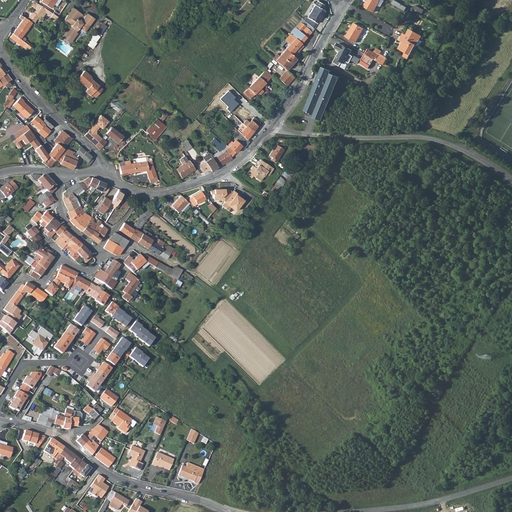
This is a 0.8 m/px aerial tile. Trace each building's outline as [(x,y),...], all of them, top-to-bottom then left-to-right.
[(51,16),(49,18),(54,21),(57,16),(53,13),(46,9),(37,4),(38,3),(33,0),(30,5),(34,8),(28,18),(35,22),(38,16),(41,18),(43,18),(46,13),(51,16)] [(42,0),(41,2),(51,8),(54,4),(57,6),(60,0),(42,0)] [(383,0),(367,0),(364,7),(373,12),(378,5),(381,7),(385,1),(383,0)] [(394,0),(393,3),(406,11),(408,7),(395,0),(394,0)] [(313,29),(324,11),(321,10),(323,5),(316,1),(307,17),(310,18),(308,21),(307,20),(306,22),(307,23),(313,29)] [(83,15),(73,8),(65,19),(73,25),(70,28),(68,29),(67,31),(67,33),(68,38),(73,37),(75,36),(76,34),(76,32),(79,28),(85,32),(95,18),(88,14),(85,19),(85,21),(83,24),(82,23),(79,24),(79,21),(78,19),(79,17),(82,17),(83,15)] [(20,22),(28,28),(32,23),(21,15),(19,18),(22,19),(20,22)] [(15,30),(22,35),(28,28),(20,22),(15,30)] [(300,45),(311,32),(311,31),(304,26),(300,22),(296,27),(290,33),(292,35),(290,36),(293,38),(294,37),(295,38),(285,49),(291,54),(295,50),(300,45)] [(304,26),(311,31),(313,29),(307,23),(304,26)] [(362,29),(353,24),(345,37),(354,43),(362,29)] [(415,48),(416,48),(422,36),(410,29),(407,35),(403,32),(399,40),(402,42),(398,49),(404,52),(410,56),(415,48)] [(22,36),(22,35),(15,30),(13,34),(20,39),(22,36)] [(95,31),(86,43),(93,48),(102,36),(95,31)] [(67,33),(65,32),(62,36),(71,42),(74,38),(73,37),(68,38),(67,33)] [(30,47),(25,43),(20,39),(13,34),(10,37),(18,43),(21,45),(26,48),(27,47),(29,49),(30,47)] [(335,48),(340,51),(338,55),(337,54),(333,61),(339,65),(341,62),(344,64),(345,61),(348,63),(351,58),(350,58),(351,56),(349,55),(351,50),(337,43),(335,48)] [(295,58),(291,54),(285,49),(278,58),(275,56),(273,58),(286,70),(296,59),(295,58)] [(365,55),(374,60),(376,62),(379,57),(374,53),(368,50),(365,55)] [(358,63),(361,58),(355,55),(352,60),(358,63)] [(361,61),(370,66),(374,60),(365,55),(361,61)] [(376,62),(384,66),(387,60),(385,59),(386,58),(380,55),(379,57),(376,62)] [(336,71),(326,67),(309,110),(318,113),(316,117),(327,121),(344,77),(335,74),(336,71)] [(255,80),(248,88),(255,94),(256,93),(260,88),(272,75),(266,69),(257,79),(256,79),(255,80)] [(97,83),(90,77),(91,76),(84,70),(77,79),(87,89),(91,91),(97,83)] [(286,70),(279,78),(286,86),(294,77),(286,70)] [(0,76),(0,81),(2,84),(3,84),(3,85),(11,79),(6,72),(0,76)] [(97,83),(91,91),(87,89),(85,91),(96,100),(104,89),(97,83)] [(255,94),(248,88),(244,93),(250,99),(255,94)] [(17,91),(13,89),(6,98),(7,99),(3,105),(5,106),(4,107),(5,107),(6,107),(7,105),(9,102),(12,97),(17,91)] [(12,106),(26,118),(33,110),(23,101),(24,100),(20,97),(12,106)] [(166,115),(162,112),(156,118),(161,122),(166,115)] [(84,135),(96,145),(101,138),(96,134),(96,129),(98,126),(100,126),(102,128),(108,120),(100,114),(84,135)] [(43,122),(45,124),(51,129),(55,124),(45,115),(43,122)] [(40,119),(37,116),(30,122),(41,131),(39,133),(45,138),(51,131),(45,125),(45,124),(43,122),(39,121),(40,119)] [(161,122),(156,118),(145,131),(148,134),(154,140),(170,121),(165,117),(161,122)] [(260,122),(254,117),(250,122),(246,127),(243,124),(241,122),(238,125),(236,124),(234,126),(238,131),(247,139),(248,138),(260,122)] [(206,128),(209,131),(216,123),(213,121),(206,128)] [(37,140),(37,139),(28,125),(27,127),(23,126),(13,134),(21,145),(29,141),(34,149),(40,144),(37,140)] [(112,128),(113,127),(112,126),(106,133),(118,143),(123,136),(112,128)] [(139,132),(145,137),(148,134),(145,131),(142,129),(139,132)] [(68,142),(72,138),(63,131),(59,135),(61,136),(61,137),(68,142)] [(247,139),(238,131),(236,134),(238,136),(235,140),(241,146),(244,148),(249,141),(248,140),(247,139)] [(61,136),(59,135),(53,141),(54,141),(55,142),(63,149),(62,151),(64,152),(66,149),(66,148),(65,147),(68,142),(61,137),(61,136)] [(99,149),(106,142),(102,138),(101,138),(96,145),(99,149)] [(219,152),(222,150),(217,143),(213,139),(211,141),(219,151),(219,152)] [(229,147),(235,153),(241,146),(235,140),(233,142),(231,141),(227,145),(229,147)] [(47,155),(54,160),(55,159),(60,163),(65,153),(64,152),(62,151),(63,149),(55,142),(54,143),(53,143),(52,144),(54,146),(47,155)] [(235,153),(229,147),(227,145),(226,145),(224,147),(220,142),(217,143),(222,150),(224,152),(228,159),(229,159),(235,153)] [(43,160),(42,162),(49,168),(54,160),(47,155),(40,144),(34,149),(43,160)] [(276,162),(284,149),(276,144),(269,155),(273,158),(271,160),(276,162)] [(92,157),(81,146),(77,152),(79,155),(87,162),(92,157)] [(73,169),(78,158),(77,158),(72,155),(74,152),(66,149),(64,152),(65,153),(60,163),(60,164),(72,169),(73,169)] [(210,169),(211,171),(218,167),(211,155),(207,151),(206,152),(208,156),(204,159),(205,161),(199,165),(204,172),(210,169)] [(211,155),(218,167),(229,160),(229,159),(228,159),(224,152),(221,154),(219,152),(219,151),(211,155)] [(189,161),(187,158),(183,160),(185,163),(176,169),(182,177),(194,169),(189,161)] [(151,160),(146,162),(140,162),(134,163),(133,163),(125,165),(123,159),(118,159),(119,164),(119,168),(121,175),(135,171),(146,170),(148,177),(150,183),(158,180),(153,167),(152,159),(150,159),(151,160)] [(255,168),(253,167),(248,176),(252,179),(254,177),(262,182),(267,174),(269,170),(272,172),(274,169),(262,161),(258,167),(257,167),(256,166),(255,168)] [(31,175),(31,176),(36,181),(38,180),(47,191),(54,186),(54,185),(45,175),(43,175),(41,176),(38,175),(31,175)] [(89,177),(81,182),(79,184),(83,189),(85,191),(88,188),(87,187),(89,185),(97,189),(102,191),(103,190),(106,184),(92,177),(91,178),(89,177)] [(0,190),(6,198),(17,188),(11,181),(8,184),(7,183),(0,188),(0,190)] [(79,184),(70,188),(73,195),(76,193),(77,195),(83,189),(79,184)] [(47,191),(42,195),(41,196),(45,200),(51,196),(50,194),(56,189),(56,188),(54,186),(47,191)] [(225,202),(233,192),(229,189),(226,189),(226,188),(215,188),(215,189),(210,189),(210,194),(212,194),(212,198),(215,198),(215,199),(222,199),(225,202)] [(225,202),(222,206),(226,208),(229,205),(231,207),(236,211),(244,200),(237,194),(238,193),(234,190),(233,192),(225,202)] [(78,207),(75,201),(77,200),(76,198),(71,200),(69,196),(66,191),(63,193),(62,199),(68,211),(67,212),(70,219),(79,212),(81,215),(84,212),(85,212),(87,209),(85,206),(83,209),(82,209),(80,205),(78,207)] [(194,206),(206,199),(201,192),(189,198),(194,206)] [(113,205),(118,196),(115,194),(111,201),(110,203),(113,205)] [(40,203),(43,208),(55,201),(51,196),(45,200),(40,203)] [(182,196),(172,206),(179,212),(181,210),(183,212),(190,204),(188,202),(182,196)] [(105,210),(110,203),(111,201),(105,197),(101,202),(98,207),(94,211),(97,213),(98,211),(102,214),(102,213),(105,210)] [(30,199),(22,207),(27,212),(35,203),(30,199)] [(149,212),(145,210),(143,211),(132,228),(124,223),(119,230),(129,237),(140,220),(142,219),(149,212)] [(43,228),(52,218),(47,214),(48,212),(46,211),(42,215),(37,212),(31,219),(35,223),(38,221),(41,218),(43,220),(39,224),(43,228)] [(85,212),(84,212),(81,215),(79,212),(70,219),(70,220),(74,225),(75,225),(79,219),(82,221),(87,214),(85,212)] [(173,224),(175,221),(166,213),(164,216),(173,224)] [(81,231),(91,217),(87,214),(82,221),(79,219),(75,225),(81,231)] [(11,220),(6,215),(3,218),(4,220),(5,220),(8,223),(11,220)] [(92,231),(96,223),(92,221),(94,219),(91,217),(81,231),(80,232),(88,237),(88,236),(92,231)] [(50,229),(53,226),(56,228),(60,225),(52,218),(43,228),(48,232),(50,229)] [(137,242),(147,248),(152,240),(149,238),(151,235),(148,233),(148,234),(147,233),(148,232),(144,229),(142,233),(138,231),(145,221),(142,219),(140,220),(129,237),(137,242)] [(96,223),(92,231),(88,236),(97,243),(101,238),(97,235),(103,226),(100,221),(98,220),(96,223)] [(59,236),(64,230),(64,229),(60,225),(56,228),(53,231),(55,233),(50,238),(55,242),(59,236)] [(26,232),(31,238),(36,233),(37,234),(38,232),(33,226),(26,232)] [(101,238),(107,229),(103,226),(97,235),(101,238)] [(66,244),(72,237),(65,231),(64,230),(59,236),(55,242),(62,249),(64,247),(67,244),(66,244)] [(37,234),(36,233),(31,238),(30,239),(36,246),(39,246),(42,243),(39,240),(41,239),(37,234)] [(115,233),(108,240),(115,244),(121,236),(115,233)] [(161,247),(164,243),(151,235),(149,238),(152,240),(157,243),(156,244),(161,247)] [(127,241),(127,240),(121,236),(115,244),(122,248),(127,241)] [(67,244),(75,252),(81,245),(72,237),(66,244),(67,244)] [(118,255),(122,248),(115,244),(108,240),(103,248),(115,255),(118,255)] [(147,248),(157,254),(161,247),(156,244),(157,243),(152,240),(147,248)] [(1,241),(0,243),(0,248),(8,255),(12,251),(1,241)] [(179,253),(164,243),(161,247),(157,254),(166,259),(169,253),(176,258),(179,253)] [(71,257),(75,252),(67,244),(64,247),(70,252),(68,255),(71,257)] [(35,254),(32,261),(33,262),(45,270),(49,263),(55,255),(47,249),(46,250),(44,248),(46,247),(43,245),(39,249),(35,254)] [(81,245),(75,252),(71,257),(74,261),(79,255),(84,260),(83,261),(86,263),(92,257),(81,245)] [(142,265),(145,268),(149,264),(146,262),(139,255),(133,260),(129,256),(123,263),(133,273),(142,265)] [(146,262),(149,264),(155,268),(158,263),(148,257),(146,262)] [(0,273),(7,280),(19,266),(11,259),(4,268),(0,264),(0,273)] [(108,266),(116,271),(120,265),(113,260),(108,266)] [(36,280),(38,280),(45,270),(33,262),(30,265),(35,268),(30,275),(36,280)] [(155,268),(174,279),(179,281),(179,282),(183,276),(182,275),(180,274),(182,271),(173,266),(171,270),(158,263),(155,268)] [(78,273),(61,265),(53,283),(52,283),(46,290),(53,296),(60,289),(58,288),(60,282),(64,283),(63,286),(68,288),(69,287),(73,281),(75,276),(76,276),(78,273)] [(104,273),(116,281),(118,278),(117,277),(120,273),(118,272),(116,271),(108,266),(104,273)] [(97,273),(114,285),(117,282),(116,281),(104,273),(100,270),(97,273)] [(192,278),(185,272),(182,275),(183,276),(190,281),(192,278)] [(99,281),(99,280),(112,289),(114,285),(97,273),(94,277),(99,281)] [(127,286),(133,290),(134,289),(137,291),(142,285),(139,283),(139,282),(134,277),(133,276),(130,273),(125,279),(129,283),(127,285),(127,286)] [(73,288),(74,286),(75,286),(76,285),(79,287),(85,290),(90,283),(76,276),(75,276),(73,281),(69,287),(72,289),(73,288)] [(26,282),(25,284),(21,285),(20,286),(19,288),(20,288),(26,292),(29,294),(30,293),(35,296),(34,297),(41,302),(47,295),(42,292),(34,286),(26,282)] [(101,290),(91,284),(86,293),(96,299),(101,290)] [(125,288),(123,291),(125,293),(122,297),(128,302),(130,299),(133,300),(137,294),(133,290),(127,286),(125,288)] [(20,288),(17,292),(23,296),(26,292),(20,288)] [(171,293),(177,298),(180,295),(174,289),(171,293)] [(111,296),(101,290),(95,302),(105,307),(111,296)] [(15,306),(23,296),(17,292),(9,302),(15,306)] [(119,305),(113,301),(107,311),(113,315),(119,305)] [(7,313),(0,321),(0,325),(9,332),(22,316),(19,314),(21,311),(15,306),(9,302),(3,309),(7,313)] [(86,319),(91,313),(86,309),(81,306),(77,312),(86,319)] [(125,310),(119,306),(112,317),(119,320),(125,310)] [(134,316),(125,311),(119,321),(127,326),(134,316)] [(82,325),(86,319),(81,316),(76,312),(72,318),(82,325)] [(95,315),(91,321),(101,328),(105,322),(95,315)] [(145,324),(139,320),(133,331),(139,334),(145,324)] [(77,330),(69,325),(64,332),(72,337),(77,330)] [(110,326),(105,331),(115,338),(119,332),(110,326)] [(151,330),(145,326),(138,336),(145,340),(151,330)] [(53,335),(42,327),(38,334),(31,330),(28,335),(34,339),(31,343),(43,351),(48,343),(44,341),(46,337),(50,339),(53,335)] [(81,340),(88,345),(96,333),(86,327),(82,333),(85,335),(81,340)] [(160,335),(151,330),(145,340),(153,346),(160,335)] [(72,338),(64,333),(59,340),(67,345),(72,338)] [(9,335),(6,340),(14,347),(18,343),(9,335)] [(130,341),(120,335),(114,345),(124,352),(130,341)] [(175,344),(178,340),(171,335),(169,339),(175,344)] [(101,338),(93,349),(100,354),(104,348),(107,350),(110,345),(101,338)] [(67,345),(59,340),(54,347),(62,352),(67,345)] [(119,358),(123,352),(118,349),(113,345),(109,351),(119,358)] [(140,351),(134,347),(131,351),(127,357),(134,361),(140,351)] [(3,353),(0,357),(0,376),(0,377),(14,354),(7,350),(4,354),(3,353)] [(149,356),(140,351),(134,361),(142,366),(149,356)] [(114,365),(119,358),(114,355),(109,352),(105,358),(114,365)] [(105,377),(109,371),(104,367),(99,364),(95,370),(105,377)] [(62,373),(50,366),(45,374),(50,377),(52,373),(60,378),(60,376),(66,380),(76,388),(79,384),(67,375),(62,373)] [(32,367),(29,371),(40,378),(47,367),(32,367)] [(100,383),(104,377),(100,374),(95,370),(90,376),(100,383)] [(29,385),(33,377),(25,373),(21,381),(29,385)] [(96,389),(100,383),(95,379),(90,376),(86,382),(96,389)] [(22,396),(25,388),(17,384),(14,392),(22,396)] [(106,389),(99,398),(111,406),(117,398),(106,389)] [(19,401),(10,397),(7,405),(15,409),(19,401)] [(28,401),(24,399),(19,407),(20,408),(23,410),(28,401)] [(103,409),(97,404),(92,409),(99,414),(103,409)] [(88,406),(87,405),(83,410),(88,414),(94,420),(99,414),(92,409),(91,408),(88,406)] [(64,413),(54,410),(54,409),(49,408),(48,407),(47,408),(44,407),(41,414),(40,414),(36,423),(50,427),(51,423),(62,426),(64,418),(63,417),(64,413)] [(111,421),(118,410),(115,408),(107,418),(111,421)] [(68,409),(64,418),(62,426),(61,428),(69,429),(69,425),(70,417),(73,411),(68,409)] [(114,416),(115,416),(111,421),(118,426),(117,428),(124,433),(130,425),(128,424),(131,419),(118,410),(114,416)] [(70,417),(69,425),(77,426),(78,426),(80,426),(80,425),(81,418),(82,414),(79,411),(73,411),(70,417)] [(160,435),(166,421),(156,417),(153,424),(157,426),(155,431),(156,433),(160,435)] [(99,434),(100,435),(104,437),(106,434),(95,425),(94,426),(92,428),(92,429),(99,434)] [(104,437),(100,435),(99,434),(92,429),(90,432),(89,432),(89,433),(96,438),(101,441),(104,437)] [(198,433),(192,429),(186,440),(194,443),(198,433)] [(25,430),(22,440),(35,444),(35,445),(38,447),(45,436),(25,430)] [(89,433),(86,438),(82,434),(80,435),(78,436),(76,437),(77,438),(76,440),(76,441),(81,446),(82,446),(87,440),(92,443),(93,441),(96,438),(89,433)] [(51,438),(43,451),(49,455),(53,448),(51,447),(55,441),(51,438)] [(96,449),(98,446),(93,441),(92,443),(87,440),(82,446),(85,449),(91,454),(92,455),(95,451),(96,449)] [(56,459),(64,447),(55,441),(51,447),(53,448),(49,455),(53,458),(53,457),(56,459)] [(0,457),(1,455),(10,458),(12,448),(0,444),(0,457)] [(144,451),(131,445),(128,453),(130,454),(132,456),(129,462),(132,464),(130,466),(139,470),(142,463),(139,462),(144,451)] [(80,460),(64,447),(56,459),(59,462),(55,467),(59,469),(62,464),(61,464),(63,462),(60,460),(63,456),(64,457),(63,458),(69,463),(68,465),(73,469),(80,460)] [(102,448),(95,457),(109,467),(116,458),(102,448)] [(174,459),(158,452),(152,464),(156,466),(156,465),(160,467),(160,466),(169,470),(174,459)] [(68,465),(69,463),(63,458),(64,457),(63,456),(60,460),(63,462),(63,461),(68,465)] [(80,460),(73,469),(78,474),(86,465),(80,460)] [(203,470),(187,463),(186,467),(198,472),(198,471),(202,473),(203,470)] [(90,468),(86,465),(78,474),(82,477),(83,478),(90,468)] [(193,483),(197,485),(197,484),(198,483),(201,475),(202,473),(198,471),(198,472),(186,467),(181,465),(177,475),(194,482),(193,483)] [(59,469),(55,467),(50,474),(53,476),(54,477),(60,470),(59,469)] [(100,476),(98,475),(90,487),(94,489),(91,494),(97,497),(99,495),(102,498),(109,486),(102,482),(105,479),(104,478),(102,477),(100,476)] [(81,486),(70,479),(69,482),(72,484),(79,489),(81,486)] [(112,491),(107,499),(106,499),(98,511),(102,511),(109,501),(110,502),(119,507),(121,504),(125,507),(128,501),(112,491)] [(142,502),(136,498),(127,511),(147,511),(142,509),(138,507),(142,502)]
